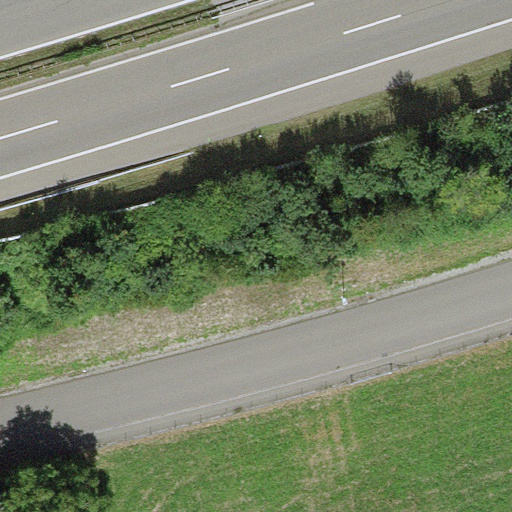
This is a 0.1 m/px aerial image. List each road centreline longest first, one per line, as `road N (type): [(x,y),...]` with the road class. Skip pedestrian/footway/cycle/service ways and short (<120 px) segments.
road 1 (residential): [(0,430),(159,393),(511,288)]
road 2 (motorway): [(0,137),(447,0)]
